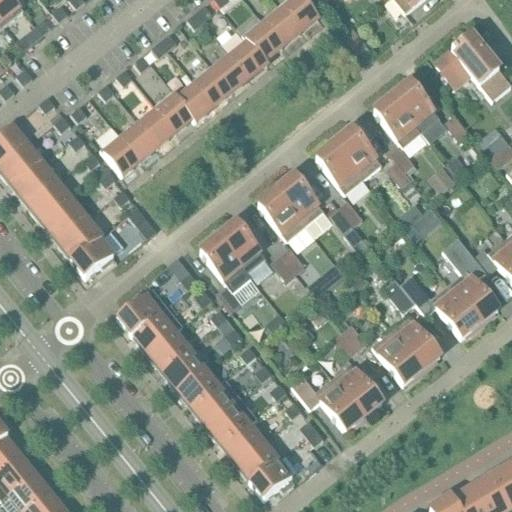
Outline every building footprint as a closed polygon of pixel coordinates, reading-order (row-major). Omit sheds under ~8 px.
[(0,0),(0,26),(4,31),(23,16),(9,0),(0,0)] [(73,0),(68,5),(75,14),(84,7),(78,0),(73,0)] [(229,5),(225,0),(216,0),(213,3),(220,13),(229,5)] [(299,0),(292,0),(278,11),(299,38),(318,23),(299,0)] [(390,0),(390,1),(404,19),(428,0),(390,0)] [(220,13),(213,3),(208,7),(216,16),(220,13)] [(204,10),(195,17),(203,27),(212,20),(204,10)] [(51,18),(58,27),(67,20),(60,11),(51,18)] [(282,52),(299,38),(278,11),(260,26),(282,52)] [(195,17),(186,25),(194,34),(203,27),(195,17)] [(43,24),(34,32),(41,41),(51,34),(43,24)] [(265,65),(282,52),(260,26),(243,40),(266,69),(267,68),(265,65)] [(357,58),(366,51),(351,32),(342,39),(357,58)] [(23,55),(32,48),(25,39),(16,46),(23,55)] [(168,39),(159,46),(167,56),(176,49),(168,39)] [(249,84),(266,69),(243,40),(241,41),(244,44),(227,57),(249,84)] [(435,70),(447,84),(449,83),(448,83),(462,71),(491,107),(510,92),(470,42),(454,54),(451,57),(435,70)] [(159,46),(150,54),(158,63),(167,56),(159,46)] [(227,57),(209,72),(231,98),(249,84),(227,57)] [(149,70),(142,61),(133,68),(140,77),(149,70)] [(209,72),(192,86),(213,113),(231,98),(209,72)] [(23,91),(32,84),(24,74),(15,82),(23,91)] [(131,84),(124,75),(115,82),(122,92),(131,84)] [(172,97),(171,98),(195,127),(213,113),(192,86),(175,100),(172,97)] [(402,92),(390,102),(420,139),(439,124),(410,88),(403,93),(402,92)] [(0,94),(0,99),(5,105),(14,98),(7,89),(0,94)] [(106,89),(97,97),(105,106),(114,99),(106,89)] [(175,138),(187,129),(191,125),(194,128),(195,127),(171,98),(154,112),(175,138)] [(45,119),(54,111),(47,102),(38,110),(45,119)] [(420,139),(390,102),(378,111),(380,113),(373,118),(396,146),(413,132),(420,139)] [(77,128),(86,121),(79,111),(70,119),(77,128)] [(157,152),(175,138),(154,112),(136,126),(157,152)] [(70,130),(64,123),(63,121),(53,129),(61,138),(70,130)] [(452,121),(443,128),(458,147),(468,139),(452,121)] [(136,126),(118,141),(139,167),(157,152),(136,126)] [(0,171),(26,150),(11,131),(0,139),(0,171)] [(344,139),(332,148),(362,186),(381,171),(352,135),(346,140),(344,139)] [(77,140),(68,147),(75,156),(85,149),(77,140)] [(482,155),(490,165),(509,150),(501,140),(482,155)] [(139,167),(118,141),(99,156),(121,182),(139,167)] [(362,186),(332,148),(320,158),(322,159),(315,165),(344,200),(362,186)] [(41,169),(26,150),(0,171),(0,179),(6,187),(8,186),(13,191),(41,169)] [(511,153),(509,150),(490,165),(497,174),(511,162),(511,153)] [(398,151),(389,159),(395,167),(404,178),(413,170),(398,151)] [(83,166),(90,175),(99,167),(92,158),(83,166)] [(456,163),(448,169),(456,179),(463,172),(456,163)] [(404,178),(395,167),(386,174),(401,193),(410,185),(404,178)] [(13,191),(15,194),(13,195),(21,206),(23,204),(28,210),(56,187),(41,169),(13,191)] [(98,184),(105,193),(114,186),(107,177),(98,184)] [(454,188),(446,179),(433,189),(441,199),(454,188)] [(286,185),(274,195),(305,232),(323,217),(294,182),(288,187),(286,185)] [(71,206),(56,187),(28,210),(30,212),(28,213),(36,224),(38,222),(43,228),(71,206)] [(120,211),(129,204),(122,195),(113,203),(120,211)] [(305,232),(274,195),(262,205),(264,206),(257,211),(286,247),(305,232)] [(86,224),(71,206),(43,228),(44,230),(43,232),(51,242),(53,241),(58,247),(86,224)] [(347,206),(337,213),(352,232),(362,225),(347,206)] [(135,230),(144,222),(137,213),(127,221),(135,230)] [(352,232),(337,213),(328,221),(343,240),(352,232)] [(430,213),(418,223),(428,234),(439,225),(430,213)] [(100,242),(86,224),(58,247),(59,249),(57,250),(66,261),(68,259),(71,264),(69,265),(70,266),(100,242)] [(228,232),(217,242),(247,279),(265,264),(236,228),(230,234),(228,232)] [(113,262),(99,245),(101,244),(100,242),(70,266),(85,284),(100,272),(103,275),(113,266),(111,263),(113,262)] [(206,253),(199,258),(222,286),(223,286),(232,297),(250,283),(247,279),(217,242),(205,251),(206,253)] [(463,270),(473,263),(457,244),(448,251),(463,270)] [(511,252),(505,244),(487,259),(496,270),(511,290),(511,252)] [(289,253),(279,260),(295,279),(304,271),(289,253)] [(473,263),(485,278),(496,270),(487,259),(483,254),(473,263)] [(295,279),(279,260),(270,268),(285,286),(295,279)] [(306,294),(316,305),(331,293),(345,282),(335,270),(306,294)] [(491,320),(497,315),(466,276),(447,291),(480,331),(492,322),(491,320)] [(358,277),(348,285),(356,295),(366,287),(358,277)] [(197,288),(189,279),(180,286),(187,295),(197,288)] [(400,291),(415,309),(424,302),(409,283),(400,291)] [(235,295),(241,306),(261,295),(255,285),(235,295)] [(383,294),(403,319),(414,310),(394,285),(383,294)] [(216,299),(231,317),(240,310),(225,291),(216,299)] [(480,331),(447,291),(429,306),(460,345),(467,339),(468,341),(480,331)] [(116,323),(130,341),(166,312),(152,294),(142,302),(139,297),(128,306),(132,311),(116,323)] [(211,306),(204,297),(195,304),(202,313),(211,306)] [(181,331),(166,312),(130,341),(131,342),(133,341),(137,345),(135,347),(144,357),(145,356),(147,358),(181,331)] [(226,324),(219,315),(210,323),(217,332),(226,324)] [(433,367),(439,362),(408,323),(389,337),(422,378),(434,368),(433,367)] [(351,330),(342,337),(357,356),(366,348),(351,330)] [(157,370),(162,376),(188,355),(174,338),(182,332),(181,331),(147,358),(149,360),(147,361),(155,372),(157,370)] [(224,341),(232,350),(241,343),(234,334),(224,341)] [(357,356),(342,337),(332,345),(347,364),(357,356)] [(422,378),(389,337),(371,352),(402,391),(409,386),(410,388),(422,378)] [(249,352),(239,360),(247,369),(256,361),(249,352)] [(175,393),(177,395),(203,374),(188,355),(162,376),(167,382),(165,384),(173,394),(175,393)] [(375,414),(381,408),(350,369),(331,384),(364,425),(376,415),(375,414)] [(271,380),(263,371),(254,378),(261,387),(271,380)] [(187,407),(192,413),(225,386),(225,385),(217,391),(203,374),(177,395),(178,397),(176,398),(185,408),(187,407)] [(320,407),(344,438),(351,433),(352,434),(364,425),(331,384),(315,398),(302,382),(290,391),(309,415),(320,407)] [(205,430),(207,432),(240,404),(225,386),(192,413),(196,419),(195,421),(203,431),(205,430)] [(286,398),(278,389),(269,397),(276,406),(286,398)] [(208,434),(206,435),(215,446),(217,444),(221,450),(255,423),(240,404),(207,432),(208,434)] [(284,415),(291,424),(300,417),(293,408),(284,415)] [(256,424),(255,423),(221,450),(226,456),(224,457),(233,468),(235,466),(236,468),(262,447),(248,430),(256,424)] [(315,435),(308,426),(299,433),(306,442),(315,435)] [(306,442),(313,451),(323,444),(315,435),(306,442)] [(7,443),(6,441),(0,446),(0,476),(19,461),(17,459),(19,458),(11,447),(9,449),(5,444),(7,443)] [(238,470),(236,472),(244,482),(246,481),(250,485),(251,486),(277,466),(262,447),(236,468),(238,470)] [(24,467),(19,461),(0,476),(0,506),(34,480),(32,478),(34,476),(25,466),(24,467)] [(291,483),(277,466),(251,486),(250,485),(248,487),(263,506),(279,494),(283,498),(294,489),(290,485),(291,483)] [(489,482),(506,511),(511,511),(511,476),(511,474),(508,470),(489,482)] [(38,486),(34,480),(0,506),(1,508),(9,502),(16,511),(31,511),(48,498),(47,496),(49,494),(40,484),(38,486)] [(469,494),(472,497),(480,511),(506,511),(489,482),(469,494)] [(469,494),(461,499),(460,496),(449,503),(453,511),(480,511),(472,497),(469,494)] [(53,504),(48,498),(31,511),(62,511),(55,502),(53,504)] [(453,511),(449,503),(434,511),(453,511)]
